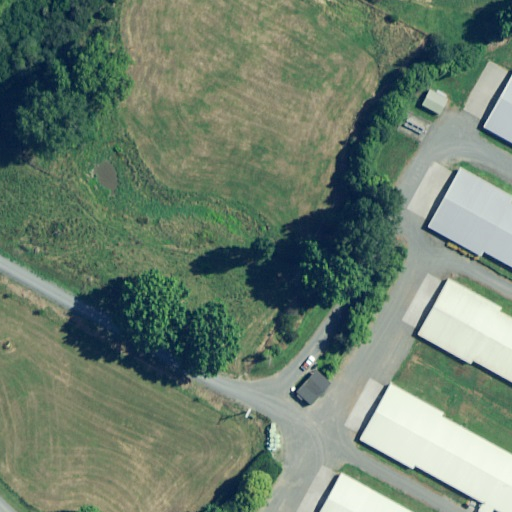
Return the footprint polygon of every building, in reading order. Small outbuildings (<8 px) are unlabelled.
[(511,79),(492,69),(464,125),(511,148),(511,79)] [(446,99),(428,90),(420,105),(438,114),(446,99)] [(511,204),(443,170),(414,227),(511,275),(511,204)] [(511,321),(436,284),(408,340),(511,391),(511,321)] [(327,386),(313,374),(296,395),(310,407),(327,386)] [(511,511),(511,454),(370,384),(338,447),(471,511),(511,511)] [(398,511),(330,478),(312,511),(398,511)]
